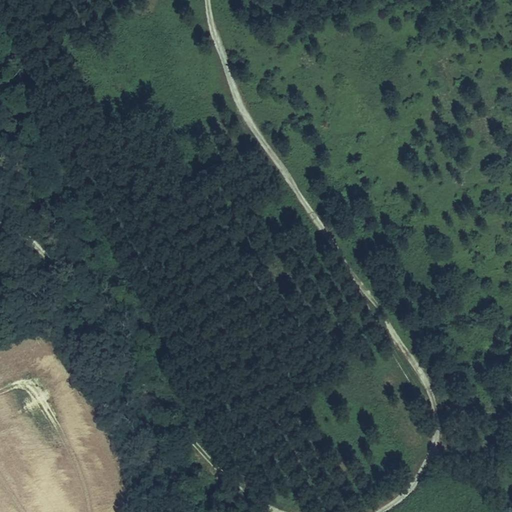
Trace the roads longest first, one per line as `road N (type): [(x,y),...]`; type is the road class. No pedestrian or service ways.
road 1 (track): [(375,511),(402,496),(437,442),(428,374),(410,339),(274,165),(237,94),(213,0)]
road 2 (track): [(0,213),(32,231),(164,414),(266,511)]
